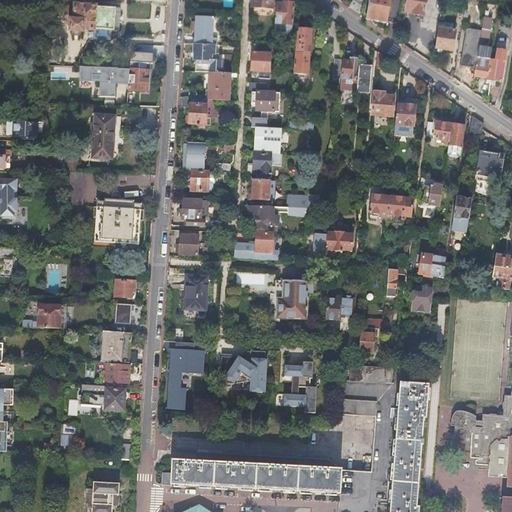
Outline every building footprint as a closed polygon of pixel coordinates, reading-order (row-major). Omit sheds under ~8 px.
[(250,0),(251,8),(273,10),(273,0),(250,0)] [(368,0),(368,2),(365,19),(386,23),(390,0),(368,0)] [(406,0),(404,13),(422,17),(425,0),(406,0)] [(276,3),(274,36),(291,36),(293,4),(276,3)] [(66,7),(65,23),(70,24),(69,31),(73,31),(72,35),(79,36),(80,32),(83,32),(83,29),(94,30),(94,29),(113,31),(115,8),(95,6),(95,5),(74,4),(74,7),(66,7)] [(194,45),(217,46),(217,39),(212,39),(213,18),(195,17),(195,23),(194,31),(194,38),(194,45)] [(486,20),(482,19),(481,31),(480,37),(488,39),(491,23),(486,22),(486,20)] [(461,32),(438,28),(434,48),(458,52),(461,32)] [(480,37),(481,31),(466,29),(460,66),(475,68),(476,58),(480,37)] [(299,33),(297,33),(294,74),(307,75),(309,56),(309,55),(311,30),(299,30),(299,33)] [(193,72),(209,73),(217,73),(219,46),(217,46),(194,45),(193,55),(194,54),(193,72)] [(489,60),(486,80),(485,82),(489,83),(489,80),(499,82),(504,50),(496,49),(494,61),(489,60)] [(252,53),(251,72),(269,73),(271,55),(252,53)] [(350,61),(342,60),(340,80),(340,91),(356,92),(357,81),(355,81),(356,59),(351,58),(350,61)] [(476,58),(475,68),(473,78),(486,80),(489,60),(476,58)] [(340,80),(342,60),(334,60),(332,79),(340,80)] [(359,68),(357,81),(356,92),(356,93),(357,93),(357,89),(370,90),(369,94),(370,94),(372,69),(371,71),(359,70),(359,68)] [(129,70),(128,91),(147,92),(148,71),(129,70)] [(209,73),(208,101),(213,101),(226,101),(228,102),(229,77),(233,77),(233,78),(237,78),(237,74),(217,73),(209,73)] [(250,84),(249,92),(252,93),(265,94),(266,85),(250,84)] [(265,94),(252,93),(251,103),(256,103),(255,112),(262,112),(261,117),(261,119),(252,118),(251,128),(255,128),(268,129),(268,121),(269,113),(279,113),(280,95),(265,94)] [(384,93),(374,93),(372,115),(392,117),(394,97),(384,96),(384,93)] [(412,138),(413,127),(415,107),(415,102),(413,99),(407,98),(404,101),(404,102),(404,106),(397,105),(394,136),(412,138)] [(181,99),(180,108),(189,108),(189,118),(188,124),(188,125),(197,126),(197,127),(199,127),(198,128),(204,129),(205,127),(211,127),(212,120),(214,120),(216,117),(217,111),(214,108),(213,107),(213,101),(208,101),(181,99)] [(95,116),(95,124),(93,146),(93,158),(118,160),(121,118),(95,116)] [(483,124),(471,116),(468,136),(481,139),(483,130),(483,124)] [(43,123),(41,123),(14,122),(13,137),(36,137),(36,133),(43,133),(43,123)] [(449,142),(451,125),(436,122),(434,134),(436,135),(436,140),(449,142)] [(289,130),(307,132),(307,125),(290,124),(289,130)] [(464,127),(451,125),(449,142),(447,156),(448,159),(456,160),(459,158),(464,127)] [(280,156),(282,130),(274,129),(268,129),(255,128),(255,129),(260,130),(259,136),(257,136),(257,147),(254,147),(253,155),(254,155),(277,156),(280,156)] [(188,159),(187,172),(191,172),(204,172),(205,145),(188,145),(188,147),(185,147),(184,154),(184,159),(188,159)] [(479,151),(473,191),(482,194),(486,196),(490,195),(491,193),(493,183),(499,184),(503,160),(498,159),(498,154),(479,151)] [(253,174),(252,181),(270,182),(271,167),(281,167),(282,157),(280,156),(277,156),(254,155),(253,166),(248,166),(248,174),(253,174)] [(77,159),(68,158),(68,166),(67,173),(69,173),(76,173),(77,159)] [(216,173),(226,174),(230,174),(230,165),(216,165),(216,173)] [(214,176),(214,173),(204,172),(191,172),(191,175),(188,175),(185,177),(185,180),(187,182),(191,182),(190,192),(213,193),(213,186),(216,185),(217,183),(217,180),(216,177),(214,176)] [(82,173),(76,173),(69,173),(68,205),(81,205),(82,173)] [(270,182),(252,181),(252,193),(249,193),(249,200),(272,201),(273,192),(269,192),(270,182)] [(443,187),(432,185),(431,188),(425,187),(423,205),(440,207),(443,187)] [(308,197),(307,211),(329,212),(329,205),(319,204),(320,196),(308,195),(308,197)] [(288,210),(307,211),(308,197),(288,196),(286,210),(288,210)] [(387,218),(389,197),(372,196),(370,213),(379,214),(379,218),(387,218)] [(404,199),(389,197),(387,218),(387,220),(394,221),(393,225),(401,225),(402,217),(412,218),(414,200),(404,199)] [(94,200),(94,206),(94,216),(92,239),(137,241),(139,202),(131,202),(131,199),(101,198),(101,200),(94,200)] [(471,200),(456,198),(451,230),(466,232),(471,200)] [(203,220),(208,218),(209,202),(183,201),(182,219),(203,220)] [(260,232),(260,235),(266,235),(266,232),(267,227),(272,228),(272,226),(276,226),(277,214),(288,214),(288,210),(286,210),(253,207),(248,207),(248,219),(255,220),(254,231),(260,232)] [(335,234),(327,233),(325,257),(330,258),(334,258),(335,251),(342,252),(342,251),(351,252),(353,235),(344,234),(344,233),(335,232),(335,234)] [(235,243),(234,260),(280,262),(281,252),(272,251),(273,235),(266,235),(260,235),(257,235),(256,245),(235,243)] [(180,236),(180,246),(179,253),(179,254),(197,255),(198,237),(191,237),(185,236),(180,236)] [(0,247),(0,270),(0,271),(0,273),(1,273),(2,258),(16,259),(16,258),(13,258),(14,249),(0,247)] [(430,277),(433,256),(422,255),(419,273),(424,273),(424,276),(430,277)] [(497,283),(496,288),(503,289),(508,257),(495,255),(492,278),(499,279),(498,283),(497,283)] [(447,258),(433,256),(430,277),(432,277),(444,279),(447,258)] [(511,258),(508,257),(503,289),(509,290),(510,281),(511,281),(511,258)] [(406,266),(398,266),(397,271),(389,270),(387,297),(396,297),(397,275),(405,275),(406,266)] [(185,290),(184,310),(206,311),(208,277),(187,276),(186,290),(185,290)] [(431,283),(433,284),(436,284),(435,291),(446,292),(448,279),(444,279),(432,277),(431,283)] [(115,281),(114,298),(132,298),(132,293),(134,293),(135,282),(115,281)] [(270,301),(269,321),(278,322),(279,318),(306,319),(307,283),(275,281),(275,301),(270,301)] [(413,292),(412,302),(430,303),(431,290),(418,288),(417,293),(413,292)] [(325,320),(341,321),(341,319),(354,320),(356,298),(342,296),(342,300),(336,299),(327,298),(325,320)] [(135,323),(135,304),(117,304),(117,323),(135,323)] [(38,322),(27,322),(27,328),(59,330),(60,307),(38,306),(38,322)] [(366,318),(362,317),(361,328),(382,330),(385,330),(386,322),(365,321),(366,318)] [(361,328),(359,351),(373,352),(374,344),(381,345),(382,330),(361,328)] [(132,334),(103,332),(101,362),(108,362),(110,363),(111,363),(130,364),(132,334)] [(204,352),(214,352),(214,345),(184,343),(184,351),(171,350),(167,409),(185,410),(186,390),(180,389),(181,373),(202,374),(204,352)] [(238,356),(221,355),(220,384),(233,385),(240,375),(250,380),(250,392),(262,393),(263,369),(266,367),(267,360),(265,360),(265,352),(250,352),(250,355),(241,360),(238,357),(238,356)] [(101,362),(98,362),(98,372),(105,372),(107,372),(107,365),(108,362),(101,362)] [(312,379),(313,363),(303,362),(303,367),(285,366),(284,377),(293,377),(292,395),(284,395),(284,407),(305,408),(305,413),(316,414),(317,388),(310,388),(310,379),(312,379)] [(114,387),(114,386),(120,386),(120,383),(128,384),(130,367),(111,365),(107,365),(107,372),(106,382),(106,387),(114,387)] [(350,365),(349,381),(357,381),(358,366),(350,365)] [(358,366),(357,381),(386,383),(387,368),(358,366)] [(417,511),(418,508),(417,508),(417,505),(416,505),(419,470),(421,470),(422,459),(420,459),(423,421),(425,421),(428,385),(401,383),(389,511),(417,511)] [(81,404),(105,406),(106,389),(106,387),(104,387),(82,385),(81,395),(79,395),(79,399),(81,399),(81,404)] [(13,390),(0,389),(0,421),(6,422),(10,422),(10,416),(1,416),(2,403),(10,404),(10,390),(12,391),(13,390)] [(105,410),(124,411),(124,401),(125,401),(126,400),(127,399),(127,398),(127,397),(128,397),(127,396),(127,395),(126,394),(125,393),(125,390),(106,389),(105,406),(105,410)] [(511,395),(505,395),(504,415),(483,413),(483,420),(476,420),(471,420),(471,410),(470,409),(469,408),(468,408),(465,407),(463,407),(461,407),(458,407),(457,407),(455,408),(454,409),(453,409),(452,411),(451,412),(450,413),(449,414),(448,415),(447,417),(447,418),(446,420),(446,422),(446,423),(446,425),(450,424),(448,452),(460,453),(459,460),(467,461),(467,459),(473,459),(472,467),(479,467),(479,469),(486,469),(486,468),(487,468),(491,425),(511,427),(511,426),(511,395)] [(68,414),(78,415),(79,400),(69,400),(68,414)] [(338,400),(337,414),(376,416),(377,402),(338,400)] [(78,426),(63,425),(63,436),(78,437),(78,426)] [(511,426),(511,427),(491,425),(487,468),(489,468),(488,475),(508,477),(508,486),(511,485),(511,426)] [(131,460),(132,445),(121,444),(119,460),(131,460)] [(59,445),(47,445),(47,454),(53,454),(55,454),(59,454),(59,445)] [(163,473),(162,485),(171,486),(171,484),(339,494),(340,471),(172,460),(172,474),(163,473)] [(87,489),(86,504),(88,504),(88,507),(92,507),(91,511),(111,511),(112,506),(118,506),(119,484),(93,483),(93,490),(87,489)] [(511,511),(511,499),(504,498),(502,511),(511,511)]
